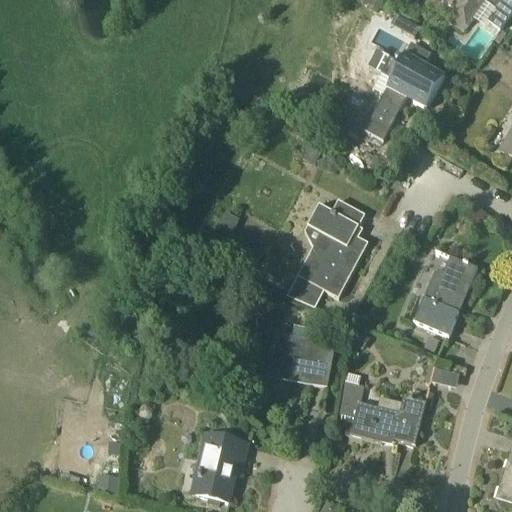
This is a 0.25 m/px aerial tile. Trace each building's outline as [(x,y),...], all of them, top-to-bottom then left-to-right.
[(500,33),(511,16),(511,0),(430,0),(440,7),(443,2),(456,11),(451,18),(447,24),(463,35),(485,4),(496,13),(488,24),(500,33)] [(425,69),(432,58),(412,47),(401,65),(399,64),(398,66),(390,62),(382,77),(373,92),(384,98),(364,134),(384,145),(407,102),(427,113),(445,80),(425,69)] [(511,135),(500,155),(511,162),(511,135)] [(303,162),(316,168),(323,151),(322,151),(312,147),(310,146),(303,162)] [(365,219),(339,204),(333,215),(320,208),(306,234),(313,251),(309,259),(287,298),(316,311),(325,294),(339,302),(369,247),(354,239),(365,219)] [(449,341),(478,272),(458,264),(452,279),(437,273),(414,327),(449,341)] [(334,352),(307,346),(291,343),(277,341),(270,374),(305,381),(304,387),(326,391),(334,352)] [(400,417),(360,407),(364,391),(347,386),(335,435),(382,447),(384,441),(415,450),(426,407),(404,401),(400,417)] [(248,448),(212,440),(204,437),(189,497),(229,507),(239,468),(243,469),(248,448)] [(511,455),(497,501),(511,506),(511,455)]
